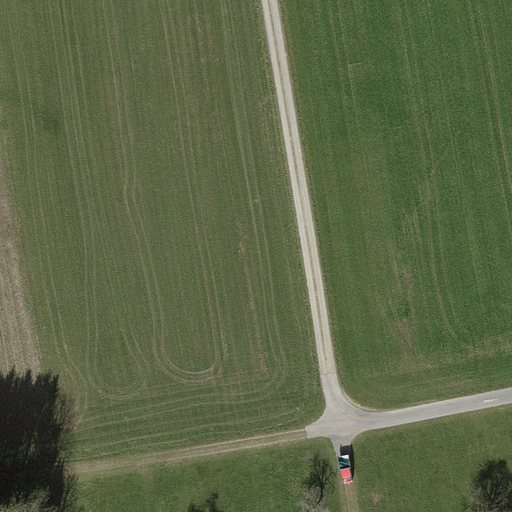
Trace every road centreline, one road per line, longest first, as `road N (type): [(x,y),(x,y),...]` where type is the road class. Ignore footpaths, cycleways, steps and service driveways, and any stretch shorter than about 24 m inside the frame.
road 1 (track): [(338,432),(271,0)]
road 2 (track): [(338,432),(0,477)]
road 3 (track): [(511,399),(338,432)]
